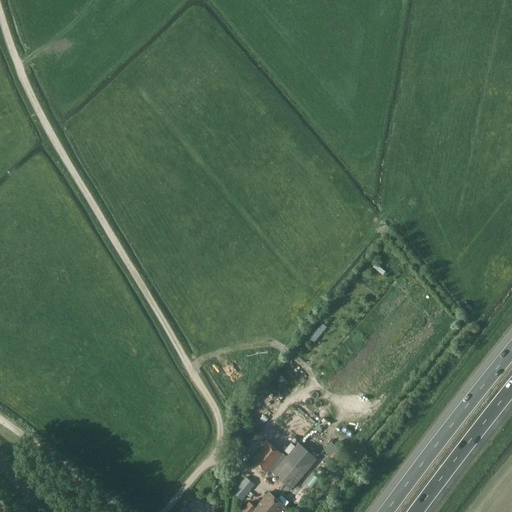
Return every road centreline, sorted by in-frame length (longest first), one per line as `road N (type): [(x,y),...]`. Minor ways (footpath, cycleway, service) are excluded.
road 1 (track): [(191,370),(76,182),(34,103),(0,12)]
road 2 (motorway): [(511,351),(386,511)]
road 3 (unclassified): [(164,511),(219,444),(214,409),(191,370)]
road 4 (motorway): [(414,511),(511,385)]
road 5 (unclassified): [(0,422),(127,511)]
